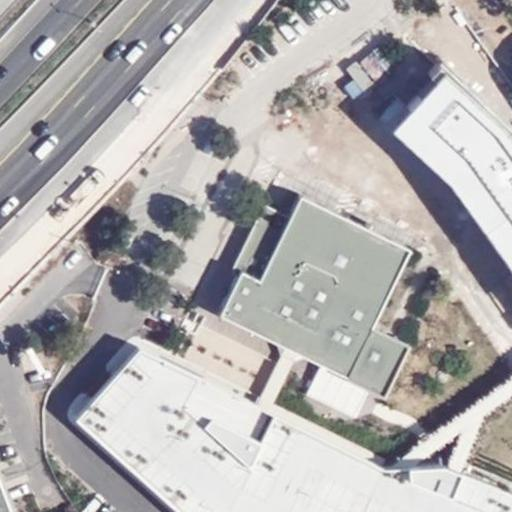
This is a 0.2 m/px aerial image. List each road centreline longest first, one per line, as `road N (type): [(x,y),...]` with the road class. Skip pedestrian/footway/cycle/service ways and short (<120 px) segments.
road 1 (unknown): [(511,334),(444,227),(312,157),(249,137),(269,93),(388,0)]
road 2 (motorway): [(0,271),(240,0)]
road 3 (motorway): [(0,183),(175,0)]
road 4 (motorway): [(96,0),(0,97)]
